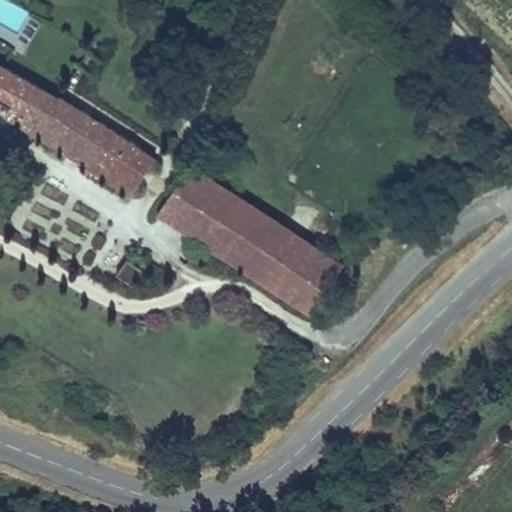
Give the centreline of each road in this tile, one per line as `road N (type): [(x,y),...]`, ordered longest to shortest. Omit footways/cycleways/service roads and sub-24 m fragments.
road 1 (tertiary): [(511,246),(317,436),(245,490),(172,504),(0,444)]
road 2 (track): [(429,0),(511,97)]
